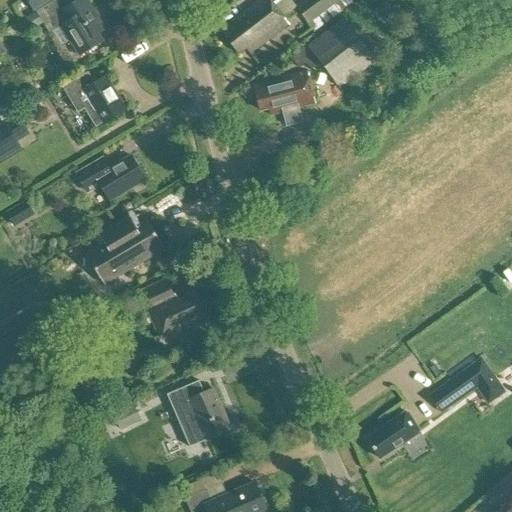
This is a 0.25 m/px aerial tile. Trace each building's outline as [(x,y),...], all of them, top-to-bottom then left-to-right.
[(25,0),(33,13),(55,0),(25,0)] [(80,0),(75,3),(72,0),(56,0),(43,8),(56,30),(63,26),(80,56),(104,41),(100,34),(107,30),(89,0),(80,0)] [(250,54),(289,26),(269,0),(261,0),(221,30),(239,54),(246,49),(247,50),(250,54)] [(303,0),(297,5),(300,10),(315,30),(356,0),(303,0)] [(36,13),(8,30),(13,39),(24,32),(25,34),(43,23),(36,13)] [(345,18),(309,46),(292,59),(300,68),(306,63),(312,70),(321,63),(339,86),(380,54),(361,29),(356,33),(345,18)] [(2,35),(0,36),(0,55),(11,50),(2,35)] [(315,103),(307,72),(260,84),(262,91),(254,93),(259,113),(270,111),(271,114),(315,103)] [(87,74),(66,87),(63,89),(78,113),(84,109),(95,126),(103,122),(104,124),(126,110),(105,76),(93,84),(87,74)] [(13,100),(0,107),(0,117),(2,121),(19,111),(13,100)] [(17,114),(0,124),(0,152),(30,135),(17,114)] [(87,194),(102,185),(111,200),(146,178),(131,154),(108,169),(103,160),(76,176),(87,194)] [(26,199),(5,212),(14,228),(35,215),(26,199)] [(164,248),(146,217),(86,253),(105,283),(164,248)] [(172,296),(165,281),(134,296),(139,311),(131,314),(135,323),(149,317),(164,348),(198,332),(197,328),(211,321),(206,310),(214,307),(202,282),(172,296)] [(45,316),(54,333),(97,309),(87,292),(45,316)] [(464,371),(439,389),(452,407),(477,389),(488,405),(506,392),(482,358),(464,371)] [(170,359),(151,369),(157,380),(176,370),(170,359)] [(199,381),(167,395),(190,448),(204,442),(205,442),(230,431),(213,391),(205,395),(199,381)] [(134,405),(113,416),(121,431),(141,420),(134,405)] [(419,434),(407,414),(382,430),(368,440),(380,459),(419,434)] [(180,489),(185,501),(190,511),(267,511),(254,482),(227,495),(216,472),(180,489)]
